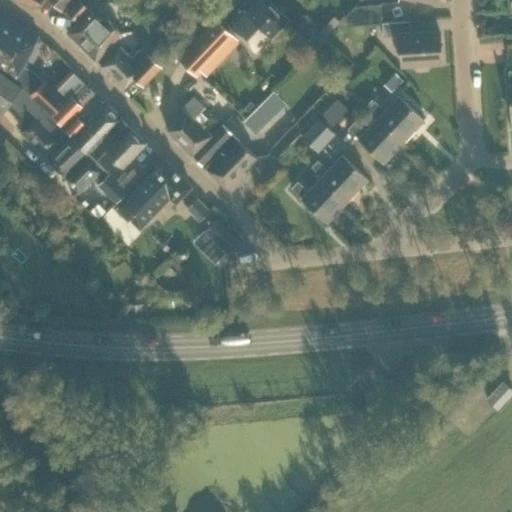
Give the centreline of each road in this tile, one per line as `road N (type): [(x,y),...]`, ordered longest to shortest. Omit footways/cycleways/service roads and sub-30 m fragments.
road 1 (primary): [(511,315),(156,347),(0,337)]
road 2 (residential): [(0,0),(45,28),(278,253),(387,248)]
road 3 (residential): [(469,161),(465,0)]
road 4 (residential): [(387,248),(511,236)]
